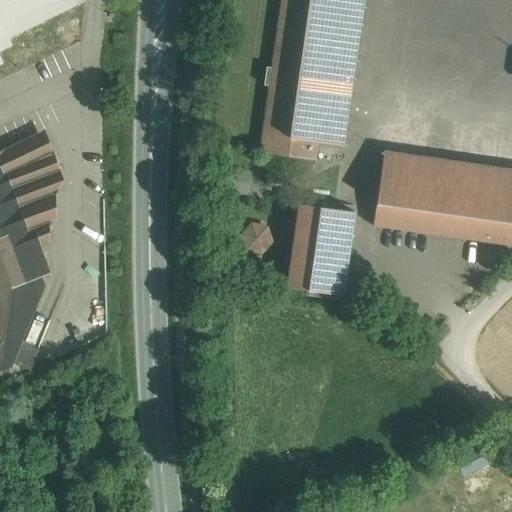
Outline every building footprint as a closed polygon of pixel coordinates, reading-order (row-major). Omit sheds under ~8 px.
[(280,0),(271,68),(266,67),(264,85),(269,86),(259,151),(316,160),(318,142),(343,145),(364,0),(280,0)] [(33,135),(0,151),(0,370),(11,367),(44,285),(41,276),(50,273),(40,246),(49,243),(48,224),(55,221),(55,193),(33,135)] [(511,169),(383,151),(373,225),(511,245),(511,169)] [(354,212),(298,203),(286,286),(342,294),(354,212)] [(266,228),(252,225),(242,235),(247,248),(260,252),(270,241),(266,228)]
